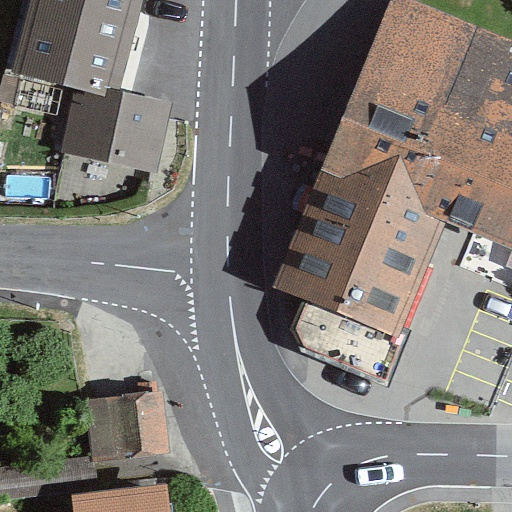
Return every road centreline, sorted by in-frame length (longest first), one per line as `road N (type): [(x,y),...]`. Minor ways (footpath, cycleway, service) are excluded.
road 1 (tertiary): [(229,275),(235,18)]
road 2 (tertiary): [(321,494),(261,427),(236,348),(229,275)]
road 3 (tertiary): [(0,259),(229,275)]
road 4 (tertiary): [(511,456),(380,458),(321,494)]
